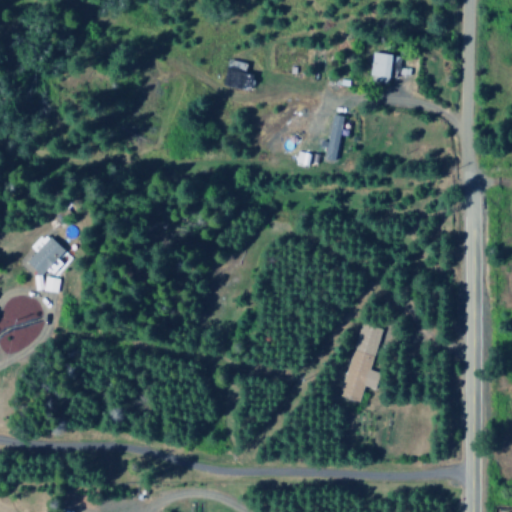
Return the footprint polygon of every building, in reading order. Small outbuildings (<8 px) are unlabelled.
[(397,77),(397,54),(369,53),(369,76),(397,77)] [(252,73),(245,72),(247,63),(227,59),(222,84),(249,89),(252,73)] [(323,158),(335,160),(345,116),(331,113),(325,144),(326,144),(323,158)] [(295,162),(307,165),(309,154),(296,152),(295,162)] [(41,275),(63,251),(43,232),(29,247),(35,252),(26,261),(41,275)] [(55,293),(57,279),(43,276),(40,290),(55,293)] [(358,401),(362,386),(374,389),(378,372),(368,370),(378,328),(357,322),(338,396),(358,401)]
